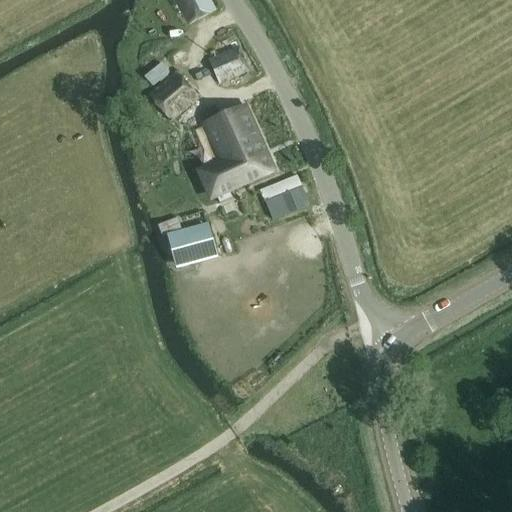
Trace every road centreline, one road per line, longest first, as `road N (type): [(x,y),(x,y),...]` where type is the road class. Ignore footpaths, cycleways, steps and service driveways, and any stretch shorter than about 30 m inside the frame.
road 1 (residential): [(384,346),(315,156),(231,0)]
road 2 (unknown): [(384,346),(318,360),(200,461),(153,490)]
road 3 (tertiary): [(408,511),(388,434),(384,346)]
road 4 (tertiary): [(384,346),(511,275)]
